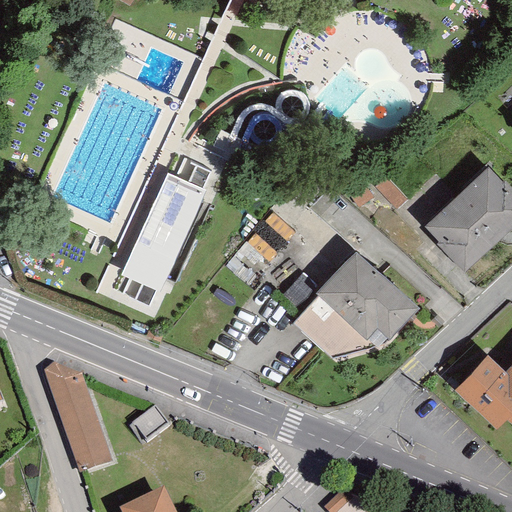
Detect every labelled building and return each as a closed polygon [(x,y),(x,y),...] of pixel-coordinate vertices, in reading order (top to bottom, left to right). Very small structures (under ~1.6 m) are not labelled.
[(511,111),(511,85),(499,97),(511,111)] [(336,265),(353,246),(308,206),(323,188),(302,169),(270,206),(336,265)] [(501,183),(487,169),(430,222),(444,236),(441,239),(463,263),(511,217),(511,189),(504,181),(501,183)] [(160,289),(206,188),(167,170),(121,272),(160,289)] [(396,207),(407,198),(384,174),(374,184),(396,207)] [(358,205),(373,195),(364,182),(349,191),(358,205)] [(265,231),(278,216),(270,209),(257,225),(265,231)] [(383,230),(397,216),(391,209),(376,223),(383,230)] [(250,284),(254,279),(238,266),(247,255),(238,248),(226,264),(250,284)] [(376,308),(389,320),(405,302),(356,257),(329,288),(365,320),(376,308)] [(302,267),(287,290),(302,300),(317,277),(302,267)] [(365,320),(329,288),(325,285),(293,319),(332,354),(383,339),(396,326),(389,320),(376,308),(365,320)] [(511,370),(504,378),(486,360),(465,382),(496,413),(506,403),(511,408),(511,370)] [(81,471),(107,462),(77,376),(55,367),(47,374),(81,471)] [(144,446),(167,429),(154,410),(131,427),(144,446)] [(168,511),(161,497),(129,511),(168,511)]
